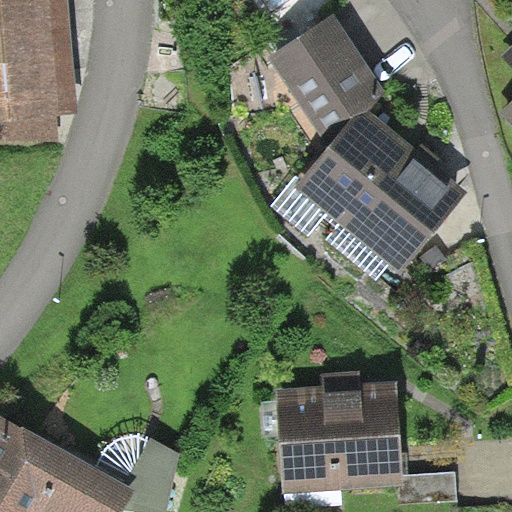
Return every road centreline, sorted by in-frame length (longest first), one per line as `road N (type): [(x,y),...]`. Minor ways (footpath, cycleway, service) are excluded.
road 1 (residential): [(0,310),(74,189),(107,89),(119,0)]
road 2 (residential): [(511,285),(457,78),(423,0)]
